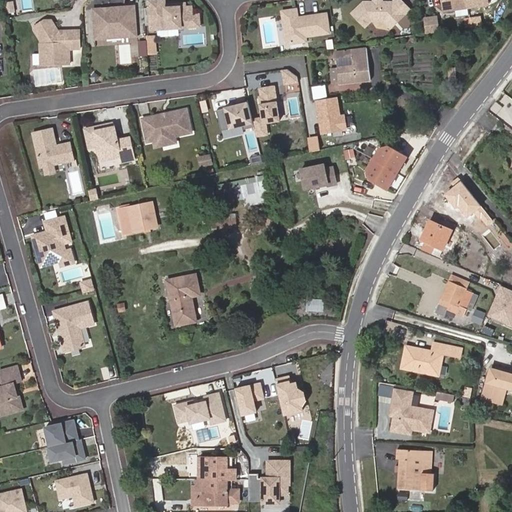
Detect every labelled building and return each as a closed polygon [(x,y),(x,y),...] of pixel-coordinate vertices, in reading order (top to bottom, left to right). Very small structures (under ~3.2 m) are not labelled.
[(170,8),(170,5),(165,5),(164,0),(148,2),(151,31),(200,27),(199,15),(192,15),(191,7),(185,8),(185,4),(179,4),(179,7),(170,8)] [(371,21),(383,22),(388,18),(391,18),(396,23),(409,10),(399,0),(394,0),(391,3),(363,2),(351,13),(364,27),(371,21)] [(439,0),(442,12),(486,5),(485,0),(439,0)] [(136,35),(134,6),(110,8),(108,10),(105,10),(102,8),(93,9),(95,38),(136,35)] [(328,36),(325,17),(297,21),(295,12),(281,14),(286,47),(305,44),(304,39),(328,36)] [(383,22),(390,29),(396,23),(391,18),(388,18),(383,22)] [(438,33),(436,18),(424,20),(426,35),(438,33)] [(69,64),(69,49),(80,48),(79,30),(63,30),(64,33),(59,33),(58,31),(51,20),(44,20),(34,26),(34,29),(42,43),(40,43),(40,53),(46,53),(48,56),(48,64),(69,64)] [(155,54),(154,38),(147,38),(148,55),(155,54)] [(371,79),(366,49),(335,53),(339,83),(371,79)] [(48,64),(48,56),(46,53),(40,53),(40,57),(40,65),(46,64),(48,64)] [(303,57),(294,58),(295,66),(304,64),(303,57)] [(287,84),(302,81),(299,66),(285,69),(287,84)] [(263,71),(257,74),(263,82),(269,79),(263,71)] [(315,85),(317,97),(331,95),(329,83),(315,85)] [(262,85),(266,122),(289,120),(287,98),(281,99),(280,84),(262,85)] [(319,99),(325,133),(353,128),(350,112),(346,113),(342,94),(319,99)] [(220,108),(226,132),(262,122),(256,99),(220,108)] [(191,132),(187,109),(169,113),(167,115),(164,116),(161,114),(151,116),(152,123),(143,124),(147,141),(153,140),(163,138),(164,145),(176,142),(174,136),(191,132)] [(152,123),(151,116),(142,118),(143,124),(152,123)] [(117,142),(114,124),(103,127),(104,131),(95,133),(94,129),(85,131),(89,150),(97,148),(99,155),(108,153),(109,160),(120,158),(121,163),(135,160),(131,139),(117,142)] [(243,128),(250,159),(264,156),(257,124),(243,128)] [(52,129),(32,133),(40,168),(43,167),(53,165),(74,161),(70,143),(61,145),(61,147),(56,148),(56,146),(52,129)] [(315,150),(324,148),(321,135),(312,137),(315,150)] [(164,145),(163,138),(153,140),(154,146),(164,145)] [(387,191),(406,158),(389,148),(379,150),(367,171),(369,181),(387,191)] [(109,160),(108,153),(99,155),(100,162),(109,160)] [(211,163),(209,155),(199,157),(201,165),(211,163)] [(53,165),(43,167),(45,175),(54,173),(53,165)] [(336,186),(332,170),(324,171),(323,167),(300,172),(304,191),(327,186),(327,188),(336,186)] [(221,180),(224,204),(271,199),(268,175),(221,180)] [(153,203),(120,210),(125,234),(158,227),(153,203)] [(63,244),(70,242),(64,218),(45,223),(48,236),(42,238),(41,234),(32,237),(40,267),(60,262),(65,253),(63,244)] [(452,232),(431,222),(422,240),(443,249),(444,248),(451,234),(452,232)] [(474,223),(466,232),(470,236),(478,226),(474,223)] [(459,238),(451,234),(444,248),(452,252),(459,238)] [(70,252),(65,253),(60,262),(61,267),(68,265),(73,264),(71,258),(70,252)] [(196,276),(167,282),(176,327),(195,323),(191,298),(200,296),(196,276)] [(453,276),(450,282),(466,290),(469,283),(453,276)] [(95,278),(84,280),(87,291),(98,288),(95,278)] [(450,282),(439,306),(446,309),(463,317),(466,309),(459,306),(465,292),(466,290),(450,282)] [(511,287),(505,284),(492,315),(511,322),(511,287)] [(473,295),(465,292),(459,306),(466,309),(473,295)] [(95,325),(88,303),(57,312),(59,321),(57,321),(60,334),(62,334),(64,338),(62,339),(66,353),(85,347),(80,329),(95,325)] [(443,315),(446,309),(439,306),(436,312),(443,315)] [(501,332),(498,339),(506,341),(508,334),(501,332)] [(430,353),(429,353),(429,356),(423,355),(424,352),(405,348),(400,370),(438,377),(442,357),(449,358),(451,349),(432,345),(430,353)] [(461,351),(451,349),(449,358),(459,360),(461,351)] [(17,397),(14,385),(16,385),(22,383),(17,367),(0,372),(0,375),(0,377),(0,414),(7,412),(8,414),(23,410),(19,396),(17,397)] [(511,375),(511,371),(495,367),(494,371),(511,375)] [(499,387),(505,388),(511,390),(511,375),(494,371),(489,369),(481,399),(494,402),(499,387)] [(316,409),(312,388),(307,388),(305,378),(285,382),(292,414),(316,409)] [(237,387),(244,416),(267,411),(264,398),(269,397),(266,380),(237,387)] [(501,404),(505,388),(499,387),(494,402),(501,404)] [(394,408),(390,433),(410,436),(411,432),(428,435),(431,413),(409,408),(411,395),(394,392),(391,407),(394,408)] [(218,409),(214,393),(192,399),(196,415),(218,409)] [(51,423),(58,465),(89,459),(82,418),(51,423)] [(93,425),(83,428),(84,436),(94,433),(93,425)] [(41,437),(15,443),(20,464),(46,458),(41,437)] [(432,494),(434,475),(430,475),(431,461),(423,460),(423,453),(397,451),(396,461),(399,461),(398,467),(395,467),(395,473),(398,474),(397,491),(432,494)] [(199,457),(199,480),(197,480),(197,487),(196,502),(210,502),(210,506),(228,506),(229,504),(238,504),(239,492),(227,492),(227,481),(235,482),(235,470),(232,470),(232,458),(199,457)] [(268,457),(267,502),(294,503),(294,458),(268,457)] [(249,500),(263,501),(265,472),(251,472),(249,500)] [(94,503),(87,475),(57,482),(61,500),(74,497),(76,507),(94,503)] [(196,502),(197,487),(193,487),(192,506),(210,506),(210,502),(196,502)] [(26,511),(21,490),(0,495),(0,511),(26,511)]
